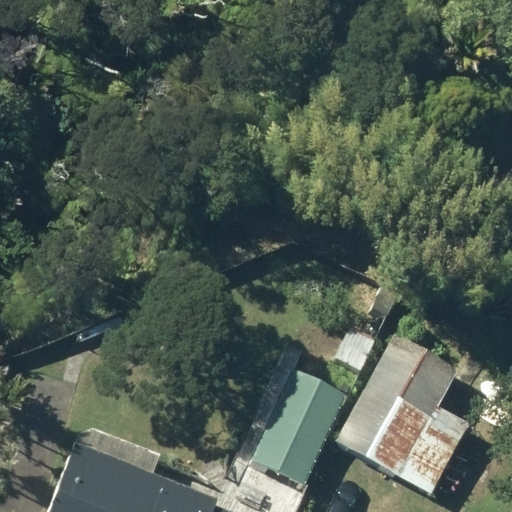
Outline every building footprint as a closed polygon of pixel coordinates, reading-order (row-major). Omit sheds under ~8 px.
[(373,349),(346,336),(332,366),(358,378),(373,349)] [(463,489),(479,460),(425,432),(450,384),(385,349),(332,453),(428,505),(443,479),(463,489)] [(283,384),(246,472),(300,495),(338,409),(283,384)] [(51,511),(211,511),(71,461),(51,511)] [(344,484),(326,511),(364,511),(371,501),(344,484)]
